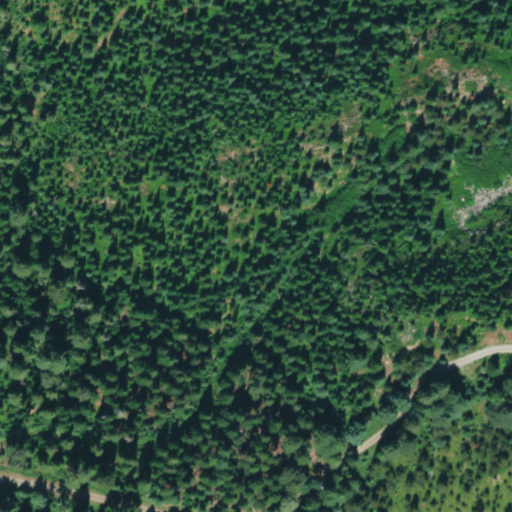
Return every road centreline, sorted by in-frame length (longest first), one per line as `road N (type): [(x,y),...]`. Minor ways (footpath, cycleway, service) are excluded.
road 1 (track): [(288,511),(408,386),(447,366),(511,354)]
road 2 (residential): [(131,511),(0,483)]
